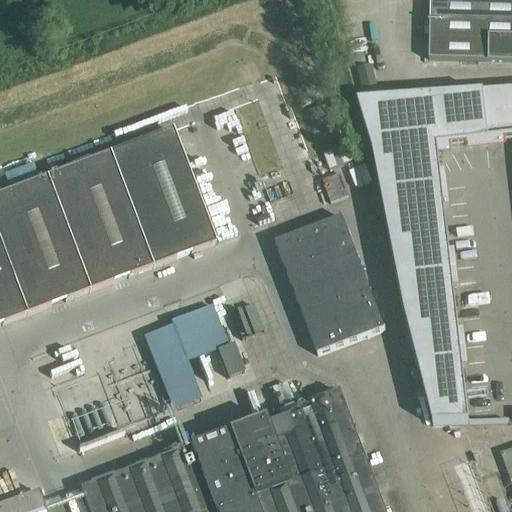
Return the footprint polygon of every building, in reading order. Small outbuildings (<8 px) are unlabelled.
[(511,0),(430,0),(430,22),(511,23),(511,0)] [(511,23),(430,22),(429,62),(511,64),(511,23)] [(511,94),(478,97),(477,97),(483,145),(511,141),(511,94)] [(483,145),(477,97),(356,106),(372,157),(437,150),(483,145)] [(0,327),(149,271),(214,247),(171,133),(0,197),(0,327)] [(320,157),(326,173),(348,164),(342,149),(320,157)] [(442,190),(437,150),(372,157),(380,197),(442,190)] [(339,176),(321,183),(330,205),(348,198),(339,176)] [(446,229),(442,190),(380,197),(388,236),(446,229)] [(385,332),(342,219),(275,245),(318,358),(385,332)] [(388,236),(395,276),(451,269),(446,229),(388,236)] [(451,269),(395,276),(403,315),(455,309),(451,269)] [(143,333),(170,412),(206,399),(192,359),(227,348),(213,309),(143,333)] [(455,309),(403,315),(405,324),(410,356),(413,355),(460,349),(455,309)] [(227,349),(218,353),(228,380),(244,373),(233,347),(227,349)] [(460,349),(413,355),(432,426),(469,425),(460,349)] [(382,511),(337,393),(79,491),(87,511),(382,511)] [(67,414),(77,446),(117,432),(110,411),(83,420),(79,409),(67,414)] [(511,496),(511,450),(502,455),(511,481),(511,493),(511,494),(511,496)] [(0,511),(45,511),(39,495),(0,509),(0,511)]
